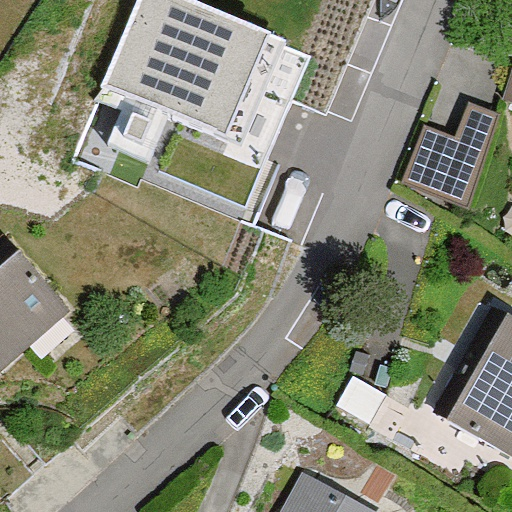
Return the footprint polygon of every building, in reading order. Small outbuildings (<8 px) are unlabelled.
[(263,173),(313,54),(184,0),(140,0),(97,103),(263,173)] [(511,70),(503,101),(511,103),(511,70)] [(457,146),(421,135),(406,183),(467,201),(492,117),(468,109),(457,146)] [(0,367),(66,310),(2,237),(0,237),(0,367)] [(511,321),(492,310),(434,412),(511,455),(511,321)] [(395,397),(368,382),(351,412),(378,428),(395,397)] [(370,511),(303,475),(282,511),(370,511)]
